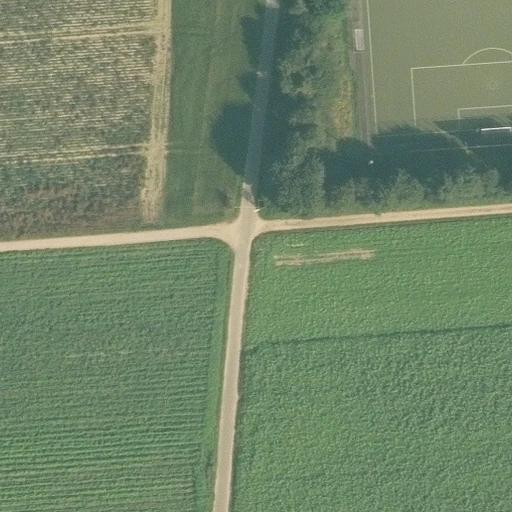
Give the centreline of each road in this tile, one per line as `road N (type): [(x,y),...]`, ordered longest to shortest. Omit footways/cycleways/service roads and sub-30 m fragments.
road 1 (unclassified): [(244,228),(220,511)]
road 2 (track): [(511,208),(244,228)]
road 3 (residential): [(0,248),(244,228)]
